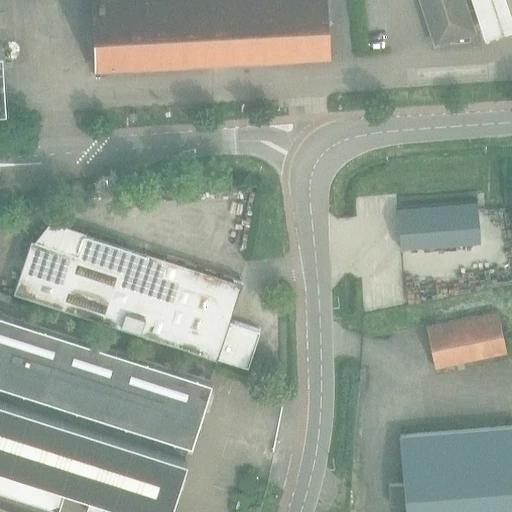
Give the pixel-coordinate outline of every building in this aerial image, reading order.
[(92,0),(96,69),(328,57),(325,0),(92,0)] [(447,41),(464,40),(463,33),(473,30),(463,0),(421,0),(435,42),(447,38),(447,41)] [(471,0),(484,38),(511,28),(511,20),(505,0),(471,0)] [(397,207),(400,247),(480,241),(477,201),(397,207)] [(30,236),(13,290),(231,361),(246,366),(259,329),(227,319),(240,280),(85,229),(77,252),(30,236)] [(426,326),(435,366),(506,351),(498,311),(426,326)] [(0,487),(57,505),(63,486),(90,494),(85,510),(91,511),(102,511),(106,499),(146,511),(168,511),(186,457),(184,456),(188,442),(190,442),(210,380),(0,313),(0,487)] [(406,511),(511,511),(511,425),(400,434),(404,483),(389,484),(390,503),(405,502),(406,511)]
